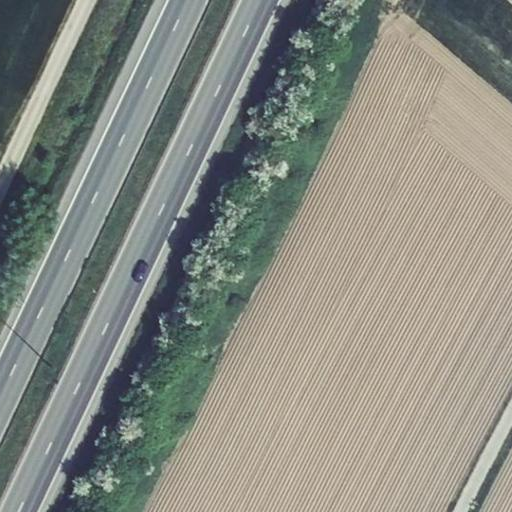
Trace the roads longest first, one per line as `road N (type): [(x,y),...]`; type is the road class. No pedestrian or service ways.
road 1 (trunk): [(19,511),(258,0)]
road 2 (trunk): [(189,0),(0,402)]
road 3 (unclassified): [(0,182),(86,0)]
